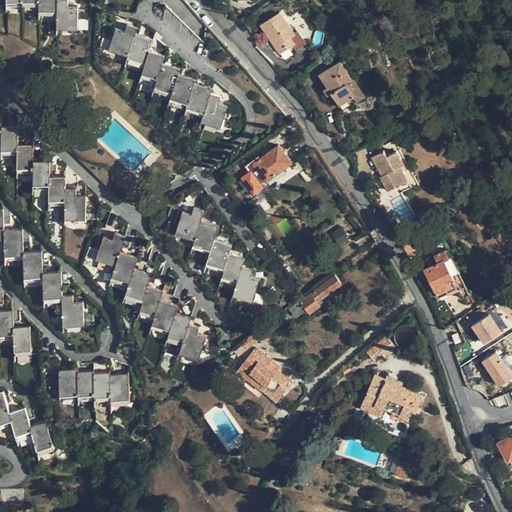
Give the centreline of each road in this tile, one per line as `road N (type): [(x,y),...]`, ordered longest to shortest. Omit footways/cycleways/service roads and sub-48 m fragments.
road 1 (residential): [(200,0),(315,130),(364,204),(414,286),(463,410)]
road 2 (residential): [(0,88),(136,218)]
